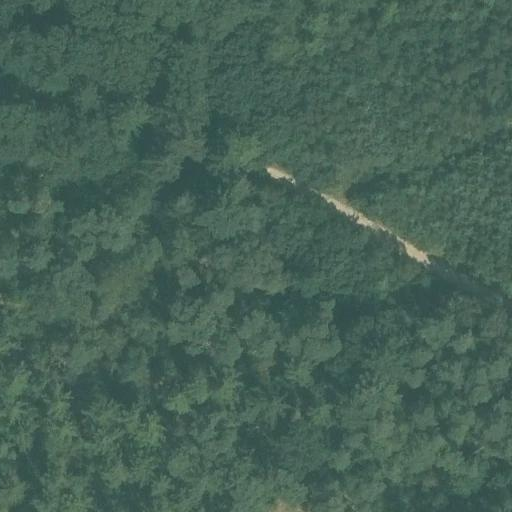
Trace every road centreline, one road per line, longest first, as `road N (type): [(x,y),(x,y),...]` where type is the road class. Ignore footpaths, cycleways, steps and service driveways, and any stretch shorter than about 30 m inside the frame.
road 1 (track): [(356,216),(0,25)]
road 2 (track): [(511,300),(356,216)]
